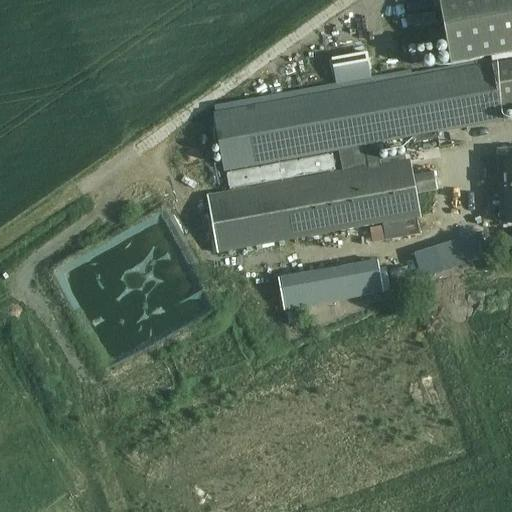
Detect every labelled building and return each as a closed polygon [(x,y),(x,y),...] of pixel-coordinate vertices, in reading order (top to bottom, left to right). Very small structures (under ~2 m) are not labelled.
[(421,218),(417,195),(439,192),(435,174),(414,178),(411,162),(407,163),(406,157),(381,161),(378,144),(412,138),(413,143),(439,139),(438,133),(503,121),(502,113),(511,111),(511,0),(439,0),(450,65),(511,53),(511,61),(215,116),(225,172),(338,151),(342,174),(208,199),(218,255),(383,225),(387,242),(420,236),(417,219),(421,218)] [(506,164),(500,164),(502,207),(497,207),(494,210),(494,219),(498,222),(502,222),(502,224),(511,223),(511,151),(506,152),(506,164)] [(331,156),(229,175),(232,191),(334,172),(331,156)] [(443,200),(455,196),(450,180),(438,184),(443,200)] [(481,234),(414,256),(422,280),(489,259),(481,234)] [(378,264),(277,283),(283,314),(383,296),(378,264)]
